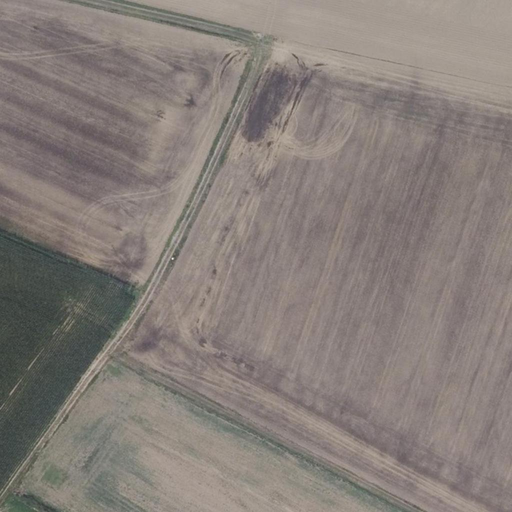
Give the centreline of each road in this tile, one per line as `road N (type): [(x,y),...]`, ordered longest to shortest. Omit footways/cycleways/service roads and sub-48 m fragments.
road 1 (track): [(100,0),(256,39),(205,178),(137,309),(0,499)]
road 2 (track): [(107,348),(415,511)]
